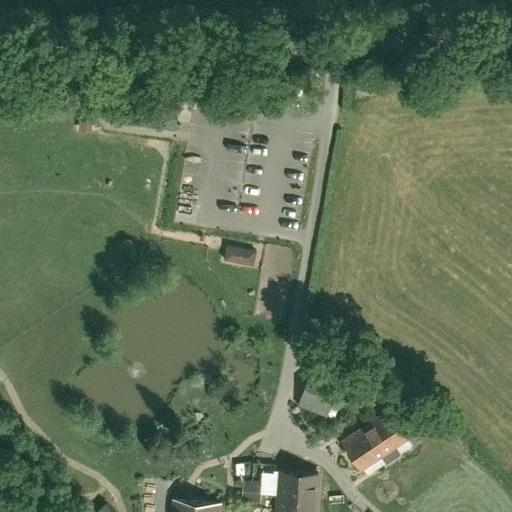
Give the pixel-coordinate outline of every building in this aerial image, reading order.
[(145,125),(175,130),(179,105),(148,101),(145,125)] [(75,113),(75,128),(89,129),(89,114),(75,113)] [(220,259),(251,265),(254,246),(223,241),(220,259)] [(298,405),(327,416),(341,378),(312,367),(298,405)] [(401,452),(396,444),(409,435),(393,411),(375,423),(373,420),(344,440),(361,467),(381,454),(387,462),(401,452)] [(281,470),(278,511),(315,511),(319,473),(281,470)] [(174,498),(172,511),(219,511),(220,502),(174,498)] [(116,511),(106,503),(96,511),(116,511)]
